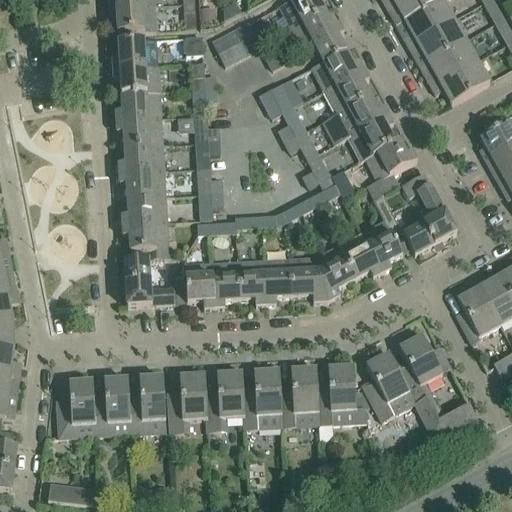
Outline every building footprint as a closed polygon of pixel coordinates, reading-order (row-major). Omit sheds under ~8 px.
[(154,9),(153,0),(114,0),(115,1),(109,2),(109,12),(154,9)] [(322,0),(298,0),(279,11),(291,34),(325,16),(317,3),(322,0)] [(392,2),(396,0),(379,0),(384,8),(388,6),(387,4),(391,2),(392,2)] [(395,28),(441,2),(439,0),(396,0),(392,2),(391,2),(387,4),(388,6),(384,8),(395,28)] [(416,45),(453,23),(441,2),(395,28),(408,50),(412,48),(411,46),(415,44),(416,45)] [(498,15),(491,2),(482,7),(490,20),(498,15)] [(235,7),(223,15),(223,27),(241,17),(235,7)] [(155,36),(154,9),(109,12),(110,22),(116,22),(117,38),(155,36)] [(214,12),(199,13),(200,29),(215,29),(214,12)] [(343,54),(342,52),(343,51),(339,43),(337,40),(343,37),(338,27),(332,30),(325,16),(291,34),(304,58),(315,52),(321,63),(322,63),(323,64),(325,65),(342,55),(343,54)] [(195,34),(194,19),(184,19),(185,34),(195,34)] [(419,70),(465,44),(453,23),(416,45),(415,44),(411,46),(412,48),(408,50),(419,70)] [(510,36),(503,23),(494,28),(501,41),(510,36)] [(267,47),(255,24),(235,34),(248,58),(260,52),(259,51),(267,47)] [(248,58),(235,34),(224,40),(236,64),(248,58)] [(236,64),(224,40),(212,47),(224,71),(236,64)] [(202,59),(201,41),(185,42),(186,60),(202,59)] [(157,71),(156,44),(118,46),(119,63),(112,63),(113,73),(157,71)] [(439,86),(477,65),(465,44),(419,70),(431,92),(436,90),(435,88),(439,86)] [(324,96),(363,75),(358,65),(352,69),(343,51),(342,52),(343,54),(342,55),(325,65),(323,64),(322,63),(321,63),(322,66),(311,72),(324,96)] [(281,53),(266,61),(265,62),(272,74),(287,66),(281,53)] [(451,108),(489,87),(477,65),(439,86),(435,88),(436,90),(431,92),(435,99),(443,95),(451,108)] [(216,80),(204,81),(203,68),(191,69),(192,95),(216,94),(216,80)] [(159,97),(157,71),(113,73),(113,84),(120,83),(121,99),(159,97)] [(336,119),(370,101),(362,87),(368,84),(363,75),(324,96),(336,119)] [(292,112),(280,88),(259,99),(272,124),(282,119),(281,118),(292,112)] [(217,108),(216,94),(192,95),(194,121),(206,120),(205,108),(217,108)] [(160,123),(159,97),(121,99),(122,115),(115,115),(116,126),(160,123)] [(334,149),(348,142),(388,121),(383,111),(377,115),(370,101),(336,119),(322,126),(334,149)] [(304,136),(298,124),(292,112),(281,118),(282,119),(288,130),(278,135),(284,146),(304,136)] [(485,151),(479,155),(484,165),(511,149),(511,134),(507,126),(501,117),(482,128),(488,138),(480,142),(485,151)] [(207,133),(206,120),(194,121),(195,147),(219,146),(218,132),(207,133)] [(393,130),(388,121),(348,142),(361,166),(365,163),(364,162),(394,147),(394,146),(387,133),(393,130)] [(162,149),(160,123),(116,126),(116,136),(123,136),(124,151),(162,149)] [(316,158),(304,136),(284,146),(290,157),(299,152),(306,164),(316,158)] [(392,178),(417,165),(411,155),(406,158),(398,143),(394,146),(394,147),(364,162),(365,163),(376,185),(367,190),(374,203),(383,199),(398,191),(392,178)] [(220,159),(219,146),(195,147),(197,173),(209,172),(208,160),(220,159)] [(163,175),(162,149),(124,151),(125,167),(118,167),(119,178),(163,175)] [(511,188),(511,149),(484,165),(502,194),(511,188)] [(329,183),(316,158),(306,164),(312,176),(302,181),(308,192),(329,183)] [(221,185),(210,186),(209,172),(197,173),(198,199),(222,198),(221,185)] [(165,201),(163,175),(119,178),(119,188),(126,188),(127,203),(165,201)] [(455,238),(423,178),(402,189),(409,202),(417,197),(431,223),(404,238),(383,199),(374,203),(385,225),(384,225),(394,243),(402,238),(410,253),(414,260),(455,238)] [(511,188),(502,194),(507,205),(511,202),(511,188)] [(334,189),(322,196),(321,196),(326,205),(339,198),(334,189)] [(223,212),(222,198),(198,199),(200,225),(212,224),(211,212),(223,212)] [(166,227),(165,201),(127,203),(128,219),(121,219),(122,229),(166,227)] [(312,213),(307,204),(297,209),(302,218),(312,213)] [(296,221),(292,212),(282,217),(287,226),(296,221)] [(276,231),(275,221),(260,222),(261,232),(276,231)] [(250,232),(249,222),(234,223),(235,233),(250,232)] [(394,243),(384,225),(360,238),(382,277),(391,272),(388,267),(402,259),(401,258),(410,253),(402,238),(394,243)] [(168,263),(166,227),(122,229),(123,240),(129,240),(130,256),(150,255),(151,264),(168,263)] [(212,238),(212,228),(197,229),(197,239),(212,238)] [(227,238),(227,228),(212,228),(212,238),(227,238)] [(382,277),(360,238),(337,250),(355,284),(369,276),(372,282),(382,277)] [(0,276),(12,274),(9,259),(7,250),(2,251),(2,253),(0,253),(0,276)] [(355,284),(337,250),(315,262),(327,306),(340,299),(337,294),(355,284)] [(327,306),(315,262),(289,264),(291,302),(312,301),(313,307),(327,306)] [(511,262),(508,265),(511,271),(511,272),(499,280),(511,302),(511,262)] [(186,308),(184,274),(170,275),(171,294),(150,295),(148,263),(124,264),(127,311),(186,308)] [(291,302),(289,264),(263,265),(266,310),(276,309),(275,303),(291,302)] [(266,310),(263,265),(237,267),(239,305),(255,304),(255,310),(266,310)] [(239,305),(237,267),(211,268),(214,313),(224,312),(224,306),(239,305)] [(214,313),(211,268),(184,270),(184,274),(186,308),(203,307),(203,313),(214,313)] [(16,297),(14,289),(12,274),(0,276),(0,301),(7,300),(12,300),(11,298),(16,297)] [(511,323),(511,302),(499,280),(486,287),(482,280),(473,284),(476,289),(477,288),(480,292),(479,292),(500,330),(511,323)] [(476,289),(473,284),(452,296),(463,315),(456,319),(468,341),(475,337),(479,342),(500,330),(479,292),(480,292),(477,288),(476,289)] [(7,300),(0,301),(0,326),(9,324),(11,326),(12,331),(13,331),(12,324),(9,308),(18,306),(16,297),(11,298),(12,300),(7,300)] [(0,372),(10,374),(10,375),(14,376),(15,374),(19,374),(20,366),(12,365),(14,350),(13,342),(13,331),(12,331),(11,326),(9,324),(0,326),(0,372)] [(444,421),(426,388),(449,375),(437,352),(430,356),(421,340),(399,352),(406,366),(396,372),(395,372),(408,397),(414,408),(433,445),(476,422),(469,408),(444,421)] [(395,372),(396,372),(388,358),(366,370),(373,384),(362,390),(381,427),(394,420),(393,419),(414,408),(408,397),(395,372)] [(502,384),(511,378),(511,358),(493,369),(502,384)] [(328,388),(317,389),(316,389),(318,417),(317,417),(318,430),(332,430),(332,429),(367,427),(364,413),(356,414),(353,371),(327,372),(328,388)] [(0,397),(16,399),(19,374),(15,374),(14,376),(10,375),(10,374),(0,372),(0,397)] [(316,389),(317,389),(316,373),(290,374),(291,390),(280,391),(279,391),(281,419),(280,419),(281,432),(281,433),(295,432),(295,431),(318,430),(317,417),(318,417),(316,389)] [(279,391),(280,391),(279,375),(253,377),(254,393),(243,393),(242,393),(244,421),(243,421),(244,435),(258,434),(258,433),(281,432),(280,419),(281,419),(279,391)] [(242,393),(243,393),(242,377),(216,379),(217,395),(206,395),(205,395),(206,423),(207,437),(221,436),(220,422),(243,421),(244,421),(242,393)] [(205,395),(206,395),(205,379),(179,381),(180,397),(167,397),(169,439),(183,438),(183,425),(206,423),(205,395)] [(140,409),(129,410),(131,439),(166,437),(163,382),(139,383),(140,409)] [(131,439),(129,410),(128,384),(104,385),(105,411),(94,412),(95,441),(131,439)] [(95,441),(94,412),(92,386),(68,387),(69,413),(58,414),(58,405),(56,405),(58,443),(95,441)] [(13,424),(16,399),(0,397),(0,434),(2,422),(13,424)] [(0,495),(11,497),(16,450),(0,447),(0,495)] [(49,489),(47,506),(98,511),(97,495),(49,489)] [(169,511),(168,491),(156,492),(157,511),(169,511)] [(131,511),(131,500),(117,500),(117,511),(131,511)]
